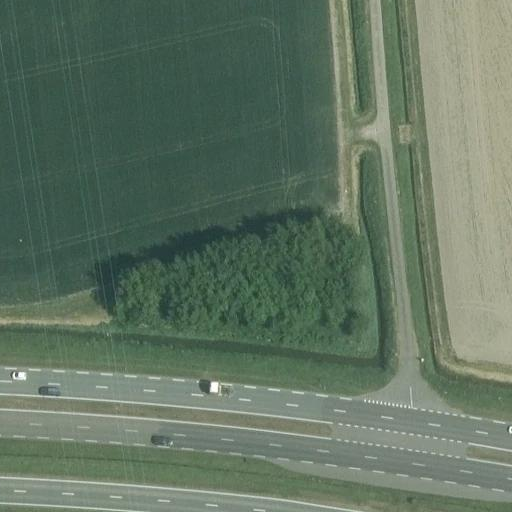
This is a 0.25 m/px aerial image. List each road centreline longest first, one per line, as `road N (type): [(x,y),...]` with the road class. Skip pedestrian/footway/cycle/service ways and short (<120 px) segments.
road 1 (unclassified): [(372,0),(408,422)]
road 2 (primary): [(408,422),(0,383)]
road 3 (primary): [(0,425),(403,462)]
